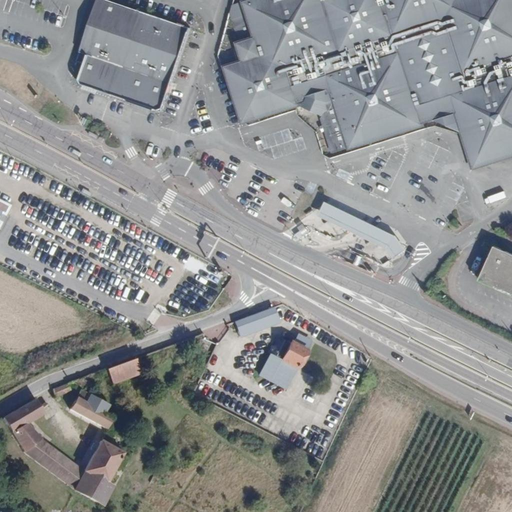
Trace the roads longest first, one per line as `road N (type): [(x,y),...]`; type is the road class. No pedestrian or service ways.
road 1 (primary): [(272,254),(0,107)]
road 2 (primary): [(0,132),(242,264)]
road 3 (primary): [(511,384),(272,254)]
road 4 (unclassified): [(247,303),(77,369),(0,412)]
road 5 (primary): [(281,285),(511,414)]
road 6 (primary): [(511,364),(272,254)]
road 7 (primary): [(281,285),(511,395)]
